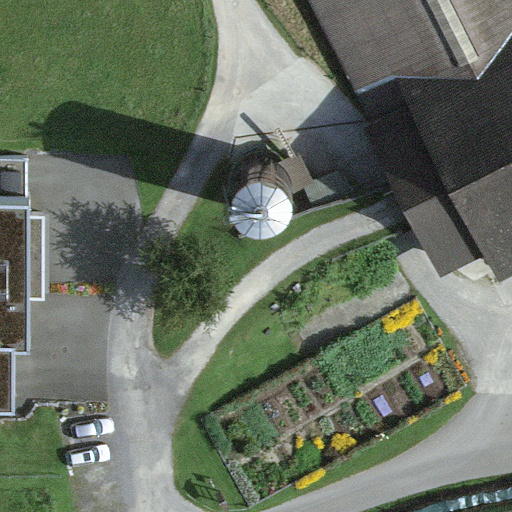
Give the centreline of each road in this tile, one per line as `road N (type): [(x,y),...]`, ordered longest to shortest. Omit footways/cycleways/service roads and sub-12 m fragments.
road 1 (track): [(238,0),(254,50),(127,343),(172,511)]
road 2 (track): [(254,50),(498,353),(511,417)]
road 3 (residential): [(511,449),(305,511)]
